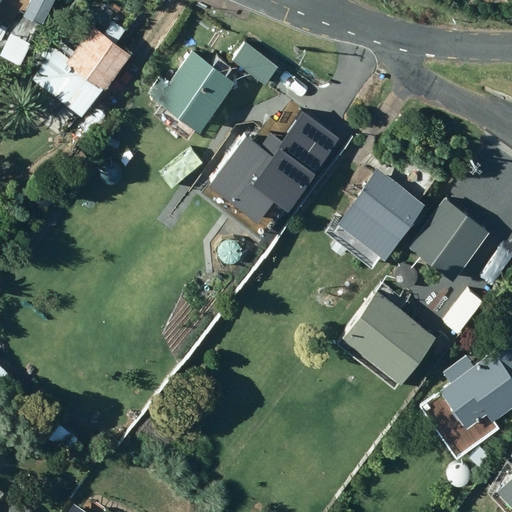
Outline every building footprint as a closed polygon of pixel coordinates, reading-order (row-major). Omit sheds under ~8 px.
[(59,91),(59,88),(76,101),(97,72),(101,75),(127,40),(112,30),(121,18),(111,10),(109,13),(92,0),(87,0),(58,40),(50,35),(28,66),(49,82),(46,83),(45,85),(43,88),(43,91),(44,94),(46,96),(49,98),(52,98),(55,97),(57,96),(59,94),(59,91)] [(48,19),(63,0),(38,0),(33,8),(48,19)] [(0,36),(9,44),(25,23),(10,13),(0,26),(0,36)] [(231,48),(258,67),(269,53),(242,33),(231,48)] [(189,37),(163,71),(155,65),(145,78),(193,114),(228,67),(189,37)] [(298,79),(306,86),(311,80),(303,74),(298,79)] [(267,124),(225,127),(227,147),(268,144),(267,124)] [(3,135),(0,138),(0,149),(3,152),(11,141),(3,135)] [(341,211),(380,239),(416,188),(371,157),(344,195),(350,199),(341,211)] [(448,266),(485,220),(442,186),(406,233),(448,266)] [(332,222),(343,231),(350,223),(339,214),(332,222)] [(338,322),(395,363),(427,318),(370,277),(338,322)] [(440,313),(447,302),(441,299),(434,309),(440,313)] [(489,405),(511,390),(511,340),(507,332),(438,377),(460,411),(483,396),(489,405)] [(77,433),(55,415),(43,429),(65,447),(77,433)] [(511,452),(492,473),(511,493),(511,452)] [(99,511),(69,493),(56,511),(99,511)]
